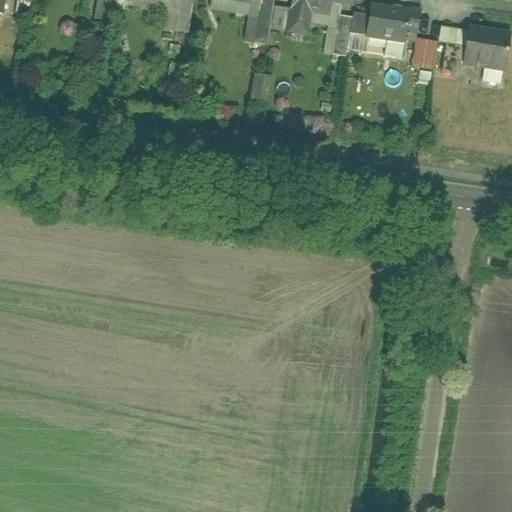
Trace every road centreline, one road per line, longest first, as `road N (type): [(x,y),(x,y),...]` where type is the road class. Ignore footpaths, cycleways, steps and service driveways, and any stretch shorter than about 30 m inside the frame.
road 1 (tertiary): [(0,123),(511,208)]
road 2 (track): [(464,201),(422,511)]
